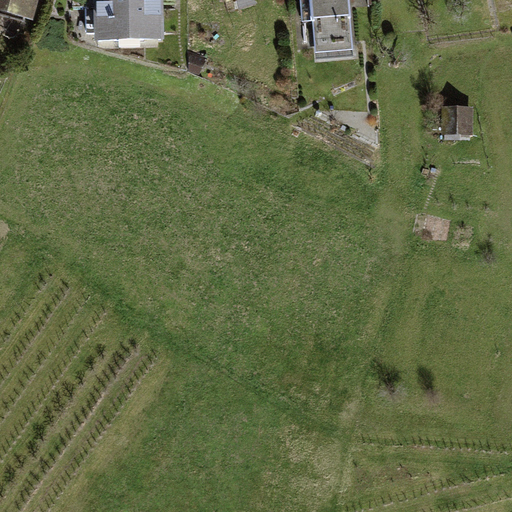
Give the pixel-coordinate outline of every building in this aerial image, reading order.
[(34,0),(0,0),(0,19),(28,26),(34,0)] [(164,0),(95,0),(97,47),(166,45),(164,0)] [(222,0),(225,9),(252,0),(222,0)] [(345,0),(296,0),(298,56),(347,55),(345,0)] [(464,106),(438,108),(440,126),(465,124),(464,106)]
